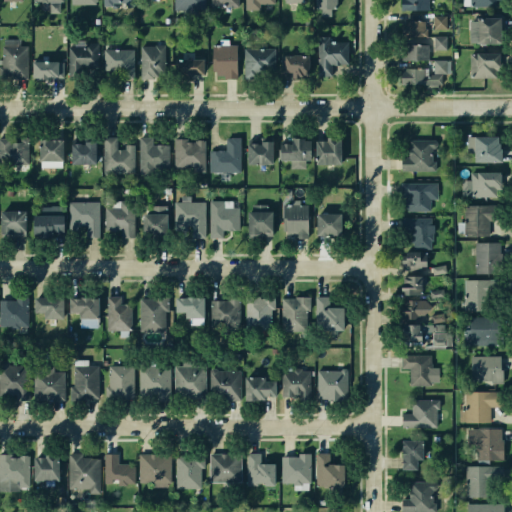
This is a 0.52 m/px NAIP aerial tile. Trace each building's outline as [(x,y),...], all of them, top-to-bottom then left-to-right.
[(32,0),(62,0),(62,1),(59,1),(58,12),(48,12),(48,1),(32,1),(32,0)] [(202,0),(203,9),(174,9),(173,0),(202,0)] [(236,0),(237,8),(207,7),(207,0),(236,0)] [(245,0),(246,10),(260,9),(260,4),(275,4),(275,0),(245,0)] [(314,0),(335,0),(335,7),(326,8),(327,16),(315,16),(314,0)] [(399,0),(444,0),(445,10),(399,10),(399,0)] [(463,14),(495,13),(497,42),(463,42),(463,14)] [(398,18),(444,18),(443,30),(399,33),(398,18)] [(315,38),(345,38),(347,74),(316,74),(315,38)] [(399,41),(444,38),(444,51),(398,52),(399,41)] [(0,40),(25,39),(25,75),(0,75),(0,40)] [(66,43),(96,44),(97,81),(66,81),(66,43)] [(137,44),(165,44),(166,82),(137,81),(137,44)] [(209,44),(235,44),(236,78),(210,78),(209,44)] [(402,61),(430,59),(429,44),(401,45),(402,61)] [(101,46),(131,46),(133,81),(103,79),(101,46)] [(241,46),(270,46),(271,74),(242,73),(241,46)] [(278,52),(304,52),(305,73),(279,73),(278,52)] [(468,53),(497,52),(497,79),(469,78),(468,53)] [(171,56),(198,54),(199,77),(172,75),(171,56)] [(32,59),(62,60),(62,77),(32,76),(32,59)] [(398,63),(446,62),(448,86),(398,87),(398,63)] [(469,131),(494,131),(494,162),(470,162),(469,131)] [(66,136),(92,137),(93,165),(67,165),(66,136)] [(101,136),(131,136),(133,173),(99,172),(101,136)] [(207,149),(222,149),(223,136),(238,136),(239,172),(207,173),(207,149)] [(277,138),(306,137),(307,161),(276,161),(277,138)] [(312,137),(334,137),(335,165),(311,165),(312,137)] [(0,138),(27,138),(27,167),(0,167),(0,138)] [(34,139),(60,138),(61,165),(35,165),(34,139)] [(137,138),(164,138),(165,172),(138,172),(137,138)] [(171,138),(202,138),(203,177),(189,178),(188,166),(173,166),(171,138)] [(401,138),(433,138),(433,171),(399,171),(401,138)] [(243,140),(267,139),(268,164),(244,164),(243,140)] [(469,170),(494,170),(495,196),(469,196),(469,170)] [(400,183),(431,182),(432,211),(401,211),(400,183)] [(172,202),(180,201),(180,195),(187,195),(187,201),(203,201),(204,237),(189,238),(189,230),(173,230),(172,202)] [(103,208),(109,208),(109,201),(119,200),(119,213),(132,212),(133,237),(120,237),(120,229),(104,229),(103,208)] [(68,201),(98,201),(99,236),(85,237),(85,224),(77,225),(77,229),(68,230),(68,201)] [(206,201),(235,201),(236,237),(207,237),(206,201)] [(33,215),(40,215),(40,207),(50,208),(50,204),(62,204),(61,231),(52,231),(52,236),(33,236),(33,215)] [(142,206),(165,205),(166,235),(143,236),(142,206)] [(278,205),(303,205),(305,237),(278,237),(278,205)] [(460,205),(488,205),(489,233),(461,233),(460,205)] [(241,207),(266,207),(267,233),(241,232),(241,207)] [(0,235),(1,211),(24,211),(24,236),(0,235)] [(312,212),(335,212),(336,239),(311,239),(312,212)] [(401,217),(430,218),(430,226),(426,225),(426,231),(432,231),(432,241),(430,241),(430,248),(412,248),(412,242),(410,242),(410,231),(401,231),(401,217)] [(473,242),(498,241),(498,271),(473,272),(473,242)] [(406,252),(425,251),(425,266),(420,266),(420,270),(402,270),(401,256),(406,255),(406,252)] [(431,267),(444,264),(446,272),(433,274),(431,267)] [(404,278),(407,278),(407,276),(422,276),(422,294),(405,294),(405,290),(402,290),(402,284),(407,284),(407,282),(404,282),(404,278)] [(463,279),(485,278),(487,308),(464,309),(463,279)] [(429,291),(442,288),(443,296),(430,299),(429,291)] [(105,295),(120,295),(120,305),(132,305),(132,321),(121,321),(121,331),(106,331),(105,295)] [(137,297),(165,296),(166,312),(159,312),(159,327),(138,327),(137,297)] [(245,296),(273,296),(273,308),(269,308),(269,327),(251,327),(251,317),(245,317),(245,296)] [(314,296),(328,296),(328,307),(343,307),(343,330),(324,330),(324,325),(314,325),(314,296)] [(35,298),(62,297),(63,318),(46,319),(46,310),(36,310),(35,298)] [(70,297),(98,297),(98,318),(79,318),(79,311),(70,311),(70,297)] [(176,297),(204,297),(204,318),(185,318),(185,311),(176,311),(176,297)] [(281,297),(310,297),(310,334),(281,333),(281,297)] [(0,299),(25,299),(25,330),(0,330),(0,299)] [(209,300),(229,300),(230,331),(209,330),(209,300)] [(402,300),(427,300),(427,303),(431,303),(431,313),(419,312),(418,319),(402,319),(402,300)] [(429,315),(435,314),(437,320),(430,322),(429,315)] [(468,317),(494,316),(494,344),(464,344),(463,329),(469,329),(468,317)] [(405,324),(430,324),(430,332),(422,332),(421,340),(404,340),(405,324)] [(399,354),(429,353),(430,388),(406,387),(405,372),(399,372),(399,354)] [(470,356),(502,355),(502,382),(489,382),(489,380),(470,380),(470,356)] [(0,363),(23,363),(23,401),(0,401),(0,363)] [(29,363),(62,363),(62,402),(30,402),(29,363)] [(136,363),(167,363),(168,401),(136,402),(136,363)] [(171,363),(202,363),(202,399),(173,400),(171,363)] [(103,365),(131,364),(131,399),(107,398),(103,365)] [(71,367),(97,366),(97,402),(72,401),(71,367)] [(314,367),(344,366),(344,396),(314,397),(314,367)] [(278,368),(308,368),(309,397),(279,398),(278,368)] [(206,370),(235,370),(234,399),(208,399),(206,370)] [(239,376),(272,375),(272,397),(239,398),(239,376)] [(460,392),(492,391),(493,422),(457,422),(456,407),(463,407),(460,392)] [(398,409),(410,408),(410,397),(436,396),(436,428),(400,426),(398,409)] [(469,429),(496,429),(498,460),(470,460),(469,429)] [(394,440),(424,439),(423,470),(395,468),(394,440)] [(174,452),(204,452),(204,486),(173,485),(174,452)] [(209,453),(240,452),(241,483),(209,484),(209,453)] [(244,452),(268,452),(269,483),(245,483),(244,452)] [(281,453),(305,452),(306,487),(279,486),(281,453)] [(315,452),(336,452),(337,492),(313,492),(315,452)] [(102,453),(131,454),(132,486),(102,486),(102,453)] [(0,454),(24,454),(25,491),(0,491),(0,454)] [(29,454),(53,454),(54,478),(29,478),(29,454)] [(64,454),(97,454),(98,494),(64,493),(64,454)] [(136,454),(166,454),(167,486),(138,487),(136,454)] [(463,469),(497,467),(498,496),(463,497),(463,469)] [(398,511),(396,483),(433,481),(433,511),(398,511)] [(467,511),(503,511),(503,504),(467,503),(467,511)]
